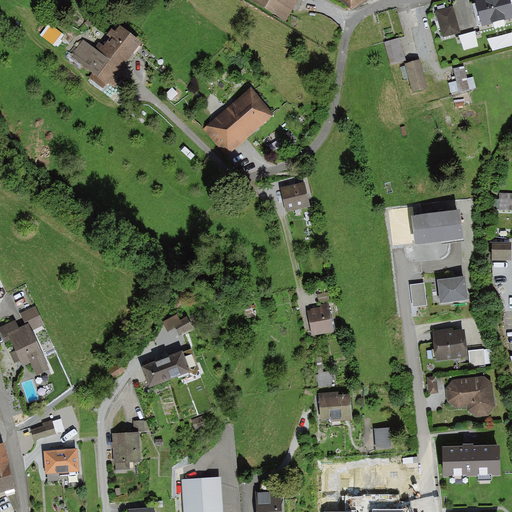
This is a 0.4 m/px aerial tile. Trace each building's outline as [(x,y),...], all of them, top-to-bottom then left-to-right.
[(250,0),(285,20),(297,0),(250,0)] [(356,8),(366,0),(339,0),(345,8),(356,8)] [(511,17),(511,9),(509,0),(475,0),(477,3),(473,4),(478,24),(482,23),(483,25),(511,17)] [(435,12),(442,37),(460,32),(453,7),(435,12)] [(54,43),(63,31),(51,21),(41,34),(54,43)] [(84,40),(71,56),(94,73),(91,78),(103,87),(107,82),(114,87),(122,77),(115,72),(139,41),(121,27),(116,33),(112,31),(108,35),(112,38),(105,47),(100,43),(95,49),(84,40)] [(400,38),(384,42),(391,65),(406,60),(400,38)] [(406,66),(401,68),(404,80),(409,78),(413,91),(427,87),(419,60),(406,64),(406,66)] [(453,68),(456,81),(449,83),(451,92),(459,90),(459,92),(476,88),(473,76),(467,78),(464,65),(453,68)] [(251,88),(203,128),(227,155),(274,115),(251,88)] [(305,182),(280,188),(286,212),(311,206),(305,182)] [(511,209),(511,192),(500,192),(499,209),(511,209)] [(461,209),(412,215),(415,245),(440,242),(440,245),(465,242),(461,209)] [(491,242),(492,261),(511,260),(511,242),(491,242)] [(466,276),(437,279),(438,288),(440,303),(468,299),(466,276)] [(424,283),(410,285),(413,306),(427,305),(424,283)] [(319,302),(330,300),(329,292),(317,295),(319,302)] [(328,304),(319,305),(320,307),(311,309),(311,311),(308,311),(313,335),(333,331),(328,304)] [(28,321),(29,324),(32,330),(44,325),(36,306),(20,313),(25,323),(28,321)] [(179,336),(194,327),(187,316),(181,319),(177,313),(162,322),(168,332),(175,329),(179,336)] [(51,369),(32,330),(29,324),(19,328),(15,321),(0,327),(0,333),(4,343),(11,340),(15,350),(9,353),(14,364),(19,362),(22,368),(30,364),(36,376),(51,369)] [(436,361),(467,357),(464,330),(453,331),(453,328),(432,331),(434,349),(432,349),(433,357),(435,357),(436,361)] [(200,370),(191,348),(183,352),(182,350),(141,366),(149,387),(189,371),(190,373),(191,373),(196,375),(198,371),(200,370)] [(484,367),(483,350),(469,351),(470,368),(484,367)] [(321,354),(315,355),(318,374),(316,374),(318,388),(332,386),(330,371),(323,372),(321,354)] [(120,363),(108,370),(113,379),(125,371),(120,363)] [(436,375),(427,376),(429,394),(439,393),(436,375)] [(453,380),(446,389),(447,401),(456,408),(467,407),(467,410),(476,417),(488,416),(495,406),(493,383),(484,376),(453,380)] [(319,420),(331,419),(332,421),(351,420),(350,396),(338,396),(337,393),(318,394),(319,420)] [(61,419),(53,421),(56,433),(64,431),(61,419)] [(43,426),(31,429),(35,440),(56,434),(56,433),(53,421),(52,420),(42,423),(43,426)] [(133,432),(139,432),(147,432),(147,420),(133,420),(133,432)] [(389,428),(375,429),(376,448),(390,448),(389,428)] [(139,432),(133,432),(112,433),(114,463),(115,463),(115,471),(131,470),(130,463),(141,462),(139,432)] [(0,493),(16,489),(3,443),(0,443),(0,493)] [(500,444),(444,446),(445,476),(501,475),(500,444)] [(77,449),(44,452),(46,475),(48,475),(48,481),(60,480),(59,473),(79,471),(77,449)] [(401,464),(372,464),(372,490),(401,490),(401,464)] [(330,466),(324,466),(325,493),(346,492),(347,506),(361,505),(360,468),(354,469),(353,465),(330,466)] [(222,511),(221,477),(181,480),(183,511),(222,511)] [(256,491),(256,511),(281,511),(281,490),(256,491)]
